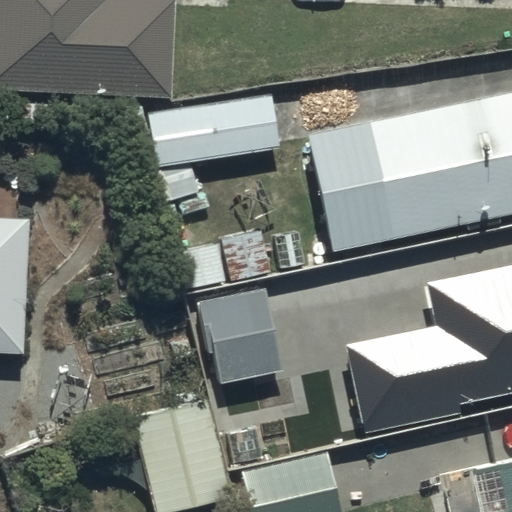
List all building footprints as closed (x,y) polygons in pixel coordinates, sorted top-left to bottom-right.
[(0,0),(0,84),(172,92),(176,0),(0,0)] [(511,88),(313,132),(339,249),(511,211),(511,88)] [(272,93),(145,115),(154,166),(281,144),(272,93)] [(0,349),(27,350),(32,217),(0,215),(0,349)] [(511,265),(422,284),(431,324),(344,342),(363,434),(460,413),(457,403),(511,391),(511,265)] [(264,283),(204,295),(221,383),(282,371),(264,283)] [(209,395),(127,415),(150,511),(233,491),(209,395)] [(344,511),(329,450),(243,471),(252,511),(344,511)] [(511,511),(511,454),(469,464),(480,511),(511,511)]
